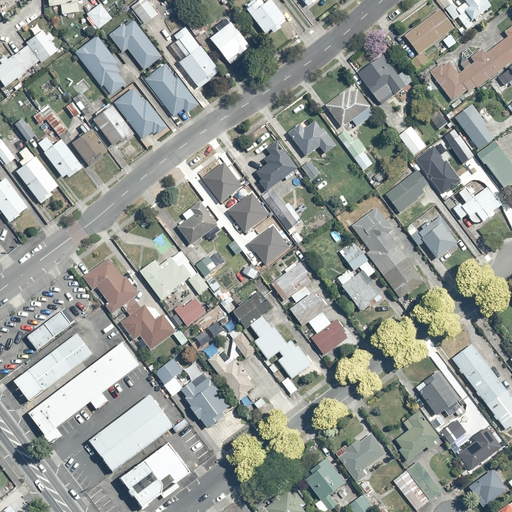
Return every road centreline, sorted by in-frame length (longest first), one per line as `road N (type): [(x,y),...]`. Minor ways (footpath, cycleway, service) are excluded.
road 1 (residential): [(0,291),(383,0)]
road 2 (residential): [(511,261),(181,511)]
road 3 (secondary): [(0,412),(74,511)]
